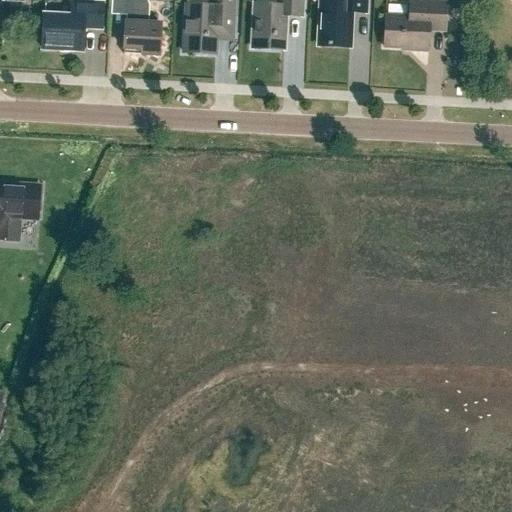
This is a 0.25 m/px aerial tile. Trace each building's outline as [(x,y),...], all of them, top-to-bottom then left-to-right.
[(215,54),(216,39),(232,40),(233,17),(234,0),(210,0),(210,7),(186,5),(183,52),(215,54)] [(301,16),(302,0),(278,0),(278,6),(254,5),(252,48),(284,50),(286,15),(301,16)] [(366,13),(366,0),(337,0),(337,1),(320,0),(318,46),(350,47),(352,12),(366,13)] [(445,31),(446,3),(410,1),(409,17),(385,16),(384,47),(411,49),(411,50),(428,51),(429,30),(445,31)] [(100,29),(102,4),(73,2),(72,16),(44,15),(42,49),(82,51),(83,28),(100,29)] [(148,23),(149,6),(127,4),(126,22),(125,22),(123,50),(135,50),(135,54),(159,56),(161,24),(148,23)] [(0,240),(7,241),(20,242),(21,220),(38,221),(41,187),(22,185),(22,189),(6,187),(7,184),(0,183),(0,240)]
